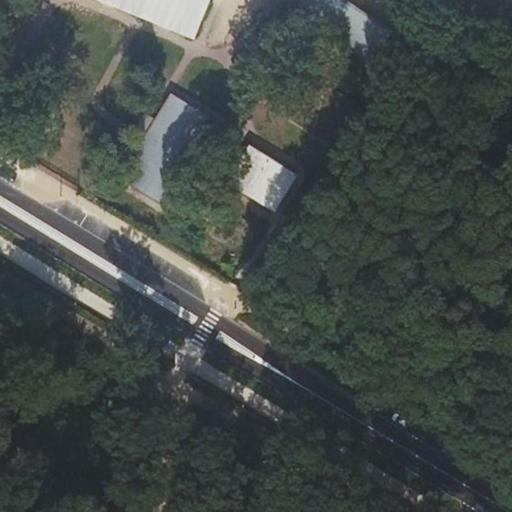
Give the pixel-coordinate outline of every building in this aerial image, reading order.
[(74,0),(75,1),(195,42),(209,0),(74,0)] [(392,32),(344,0),(302,0),(295,13),(370,63),(392,32)] [(347,98),(358,81),(324,57),(313,75),(347,98)] [(134,132),(136,151),(117,184),(165,212),(171,216),(207,157),(223,129),(170,96),(155,121),(144,116),(134,132)] [(273,210),(292,181),(251,153),(232,182),(273,210)]
